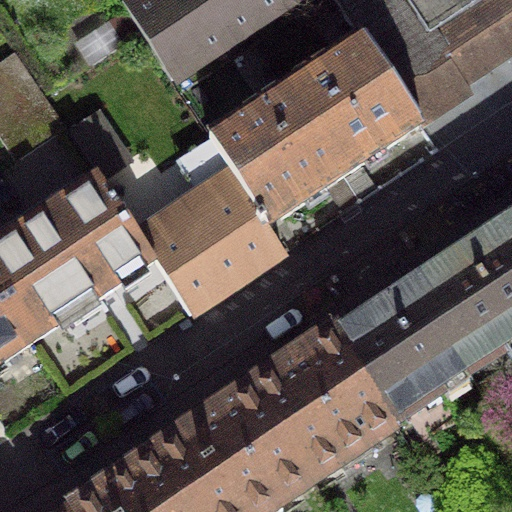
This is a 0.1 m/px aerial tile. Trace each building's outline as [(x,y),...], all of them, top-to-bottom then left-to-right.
[(474,0),(124,0),(120,3),(173,81),(294,0),(406,0),(427,31),(474,0)] [(469,94),(463,85),(427,31),(406,0),(333,0),(360,40),(418,128),(469,94)] [(511,0),(474,0),(427,31),(463,85),(511,52),(511,0)] [(341,179),(418,128),(360,40),(283,90),(341,179)] [(64,128),(14,54),(0,63),(0,131),(19,159),(64,128)] [(266,228),(341,179),(283,90),(208,140),(231,176),(266,228)] [(100,116),(73,133),(102,176),(128,159),(100,116)] [(282,253),(266,228),(231,176),(218,184),(225,195),(181,225),(172,212),(157,222),(166,235),(145,249),(154,262),(189,315),(282,253)] [(98,179),(0,244),(0,296),(32,344),(154,262),(145,249),(98,179)] [(511,224),(510,221),(419,282),(450,329),(442,335),(469,376),(511,347),(511,224)] [(419,282),(335,338),(393,426),(469,376),(442,335),(450,329),(419,282)] [(0,296),(0,365),(32,344),(0,296)] [(335,338),(252,393),(310,481),(393,426),(335,338)] [(252,393),(154,459),(189,511),(280,511),(275,504),(310,481),(252,393)] [(189,511),(154,459),(75,511),(189,511)]
